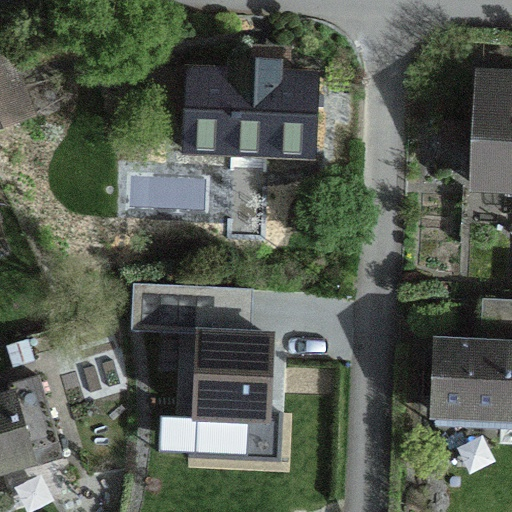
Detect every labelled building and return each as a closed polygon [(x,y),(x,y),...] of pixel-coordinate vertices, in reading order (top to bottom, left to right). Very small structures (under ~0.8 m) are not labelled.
[(8,52),(0,55),(0,126),(31,116),(8,52)] [(231,74),(190,72),(186,150),(310,156),(314,78),(278,76),(278,65),(231,63),(231,74)] [(511,76),(482,75),(477,186),(511,187),(511,193),(511,76)] [(270,339),(200,335),(196,415),(266,419),(270,339)] [(511,348),(438,345),(434,411),(511,414),(511,348)] [(0,469),(32,460),(34,465),(63,456),(39,375),(8,384),(12,396),(0,399),(0,469)]
